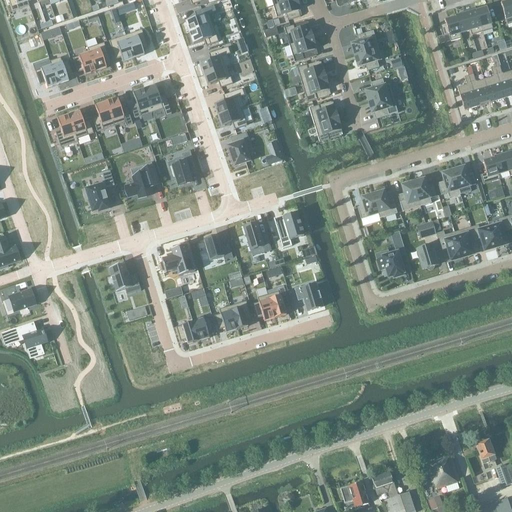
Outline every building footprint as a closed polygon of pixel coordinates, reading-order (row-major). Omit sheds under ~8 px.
[(8,0),(12,12),(18,10),(29,7),(28,2),(26,0),(8,0)] [(288,21),(300,17),(299,12),(299,11),(298,8),(299,8),(296,0),(295,0),(273,7),(277,18),(286,15),(288,21)] [(511,1),(511,0),(500,4),(506,21),(506,22),(507,25),(511,23),(511,3),(511,1)] [(335,10),(335,2),(327,1),(326,9),(335,10)] [(135,11),(133,4),(118,10),(120,16),(135,11)] [(196,19),(185,23),(189,34),(213,26),(209,15),(216,13),(214,6),(194,13),(196,19)] [(486,8),(476,11),(482,33),(493,30),(492,27),(488,14),(486,8)] [(116,9),(110,11),(113,18),(119,16),(116,9)] [(475,12),(465,15),(472,36),(482,33),(476,11),(475,11),(475,12)] [(455,18),(460,34),(470,31),(465,15),(455,18)] [(455,18),(455,17),(444,21),(445,23),(439,25),(443,37),(449,35),(451,42),(461,39),(460,34),(455,18)] [(306,22),(284,29),(289,46),(312,39),(310,31),(309,31),(308,28),(306,22)] [(213,26),(189,34),(193,45),(204,41),(206,47),(219,43),(213,26)] [(61,35),(59,28),(41,35),(43,42),(61,35)] [(142,31),(126,36),(134,60),(144,56),(142,51),(148,49),(142,31)] [(351,45),(354,57),(378,49),(373,32),(356,37),(358,43),(351,45)] [(126,36),(109,42),(115,60),(121,58),(123,63),(134,60),(126,36)] [(312,39),(289,46),(293,57),(294,63),(304,60),(316,57),(315,51),(314,47),(312,39)] [(104,44),(87,49),(89,54),(96,73),(106,69),(105,64),(110,62),(104,44)] [(211,61),(200,64),(203,75),(227,67),(227,68),(230,67),(226,56),(230,54),(228,48),(209,55),(211,61)] [(378,49),(354,57),(357,68),(365,66),(367,72),(379,68),(377,62),(382,61),(378,49)] [(89,54),(73,59),(78,73),(83,71),(85,76),(96,73),(89,54)] [(60,59),(49,62),(51,67),(58,86),(68,82),(67,77),(73,75),(68,61),(62,63),(60,59)] [(319,62),(297,69),(302,86),(325,79),(323,71),(322,72),(321,68),(319,62)] [(461,65),(453,68),(455,73),(464,70),(461,65)] [(51,67),(35,72),(40,86),(45,84),(47,89),(58,86),(51,67)] [(227,67),(203,75),(207,87),(218,83),(220,89),(233,84),(227,68),(227,67)] [(500,67),(495,68),(505,99),(511,96),(511,75),(511,72),(503,74),(502,73),(500,67)] [(484,80),(491,103),(505,99),(495,68),(491,69),(493,76),(492,77),(484,80)] [(469,76),(478,107),(491,103),(484,80),(477,82),(475,81),(473,75),(471,75),(469,76)] [(457,88),(464,111),(478,107),(469,76),(464,77),(466,84),(465,85),(457,88)] [(325,79),(302,86),(307,103),(329,97),(328,91),(328,90),(327,87),(325,79)] [(365,92),(368,103),(388,97),(392,96),(389,85),(384,86),(383,80),(371,84),(372,90),(365,92)] [(155,87),(144,90),(152,114),(163,110),(165,117),(172,115),(165,95),(159,97),(155,87)] [(137,105),(131,107),(135,119),(141,117),(141,118),(152,114),(144,90),(133,94),(137,105)] [(225,102),(214,106),(218,117),(241,109),(241,110),(244,108),(241,97),(245,96),(242,90),(223,96),(225,102)] [(388,97),(368,103),(371,115),(373,114),(375,120),(393,115),(397,114),(392,96),(388,97)] [(117,99),(106,103),(114,127),(125,123),(126,127),(133,125),(127,108),(121,110),(117,99)] [(331,102),(309,109),(314,126),(337,119),(335,112),(333,108),(331,102)] [(99,118),(93,120),(97,133),(114,127),(106,103),(95,107),(99,118)] [(241,109),(218,117),(222,128),(232,125),(234,130),(247,126),(241,110),(241,109)] [(80,112),(68,116),(76,140),(77,140),(93,134),(89,121),(83,123),(80,112)] [(367,117),(371,126),(377,124),(373,115),(367,117)] [(61,131),(55,133),(60,149),(78,143),(77,140),(76,140),(68,116),(57,120),(61,131)] [(337,119),(314,126),(320,143),(341,137),(340,131),(339,127),(340,127),(337,119)] [(233,146),(228,148),(234,167),(249,162),(243,143),(248,141),(246,134),(231,139),(233,146)] [(185,135),(179,137),(181,144),(187,142),(185,135)] [(276,143),(269,145),(272,152),(278,150),(276,143)] [(444,155),(447,165),(458,162),(454,152),(444,155)] [(175,166),(169,167),(173,180),(176,179),(178,188),(192,184),(188,172),(195,170),(189,153),(182,155),(183,159),(174,162),(175,166)] [(493,159),(498,175),(499,175),(508,172),(509,172),(504,156),(494,159),(493,159)] [(494,158),(483,162),(486,174),(480,176),(483,185),(500,180),(499,175),(498,175),(493,159),(494,159),(494,158)] [(135,185),(125,188),(128,198),(138,195),(139,199),(152,196),(150,187),(158,185),(153,168),(152,164),(144,166),(145,171),(141,172),(142,175),(133,178),(135,185)] [(464,168),(453,171),(460,195),(471,192),(470,187),(476,186),(472,173),(466,175),(464,168)] [(460,195),(453,171),(441,174),(444,182),(437,184),(441,196),(447,194),(449,199),(460,195)] [(87,192),(85,192),(87,200),(89,199),(93,212),(99,211),(99,213),(108,210),(106,201),(107,201),(104,194),(103,194),(102,190),(114,186),(110,172),(102,175),(104,181),(99,183),(100,186),(86,190),(87,192)] [(424,180),(413,183),(420,207),(431,204),(430,199),(436,198),(432,185),(426,187),(424,180)] [(420,207),(413,183),(401,186),(404,194),(398,196),(403,213),(420,207)] [(384,192),(373,195),(380,219),(397,214),(391,192),(384,194),(384,192)] [(380,219),(373,195),(361,199),(363,206),(357,208),(361,220),(378,215),(379,220),(380,219)] [(283,220),(275,223),(282,248),(291,245),(290,240),(303,236),(296,213),(282,217),(283,220)] [(505,219),(488,223),(489,228),(495,249),(496,248),(506,245),(502,232),(508,231),(505,219)] [(432,223),(417,228),(420,239),(435,235),(432,223)] [(256,225),(244,229),(251,251),(262,248),(264,253),(271,251),(266,236),(260,238),(256,225)] [(478,227),(471,228),(475,241),(481,239),(485,252),(495,249),(489,228),(479,231),(478,227)] [(471,228),(455,233),(462,259),(463,258),(473,255),(469,242),(475,241),(471,228)] [(393,277),(394,279),(402,276),(401,274),(403,274),(401,267),(402,267),(400,259),(399,260),(398,257),(405,255),(399,233),(391,235),(396,254),(382,258),(383,259),(377,261),(380,272),(386,270),(389,278),(393,277)] [(443,233),(437,235),(441,250),(447,249),(451,262),(461,259),(462,259),(455,233),(444,236),(443,233)] [(218,236),(203,241),(210,262),(223,258),(224,261),(233,259),(228,244),(221,247),(218,236)] [(5,238),(0,239),(0,270),(0,271),(8,268),(7,266),(20,262),(15,247),(9,249),(5,238)] [(162,264),(160,264),(163,272),(164,271),(165,274),(171,272),(172,274),(177,272),(179,277),(194,273),(186,246),(183,247),(183,245),(173,248),(174,249),(171,250),(172,255),(167,257),(167,259),(161,261),(162,264)] [(432,245),(417,250),(422,270),(427,269),(428,270),(430,271),(432,270),(433,269),(434,267),(438,266),(432,245)] [(125,264),(108,269),(109,270),(116,292),(115,292),(116,293),(125,290),(127,296),(141,292),(136,275),(128,277),(125,265),(125,264)] [(242,279),(229,283),(231,289),(244,286),(242,279)] [(301,288),(294,290),(298,302),(304,300),(307,312),(323,308),(320,300),(321,300),(319,293),(318,293),(316,285),(301,289),(301,288)] [(15,289),(2,293),(5,300),(9,298),(14,313),(35,306),(30,291),(17,295),(15,289)] [(180,289),(165,294),(167,301),(182,296),(180,289)] [(204,290),(191,294),(193,301),(199,300),(206,297),(204,290)] [(279,292),(268,295),(275,319),(286,316),(284,311),(290,309),(286,295),(280,297),(279,292)] [(258,303),(252,305),(257,319),(263,317),(264,323),(275,319),(268,295),(257,299),(258,303)] [(246,302),(229,307),(237,331),(247,328),(246,322),(252,321),(246,302)] [(220,315),(214,316),(218,331),(224,329),(226,334),(237,331),(229,307),(219,310),(220,315)] [(147,316),(144,308),(137,311),(127,314),(129,322),(139,319),(147,316)] [(209,318),(193,323),(198,342),(209,339),(208,334),(214,332),(209,318)] [(34,323),(1,335),(4,344),(3,341),(7,340),(8,342),(23,337),(27,350),(26,350),(26,351),(32,349),(35,359),(45,355),(41,346),(48,344),(48,343),(47,343),(44,333),(40,334),(39,331),(37,332),(34,323)] [(193,323),(176,328),(180,342),(186,340),(188,346),(198,342),(193,323)] [(475,446),(483,465),(496,461),(489,441),(475,446)] [(434,483),(436,490),(460,482),(451,456),(426,465),(432,483),(434,483)] [(505,466),(496,469),(496,470),(499,479),(502,488),(511,484),(511,464),(505,467),(505,466)] [(390,473),(371,478),(377,496),(388,493),(390,499),(384,501),(388,511),(414,511),(409,493),(400,496),(398,497),(390,473)] [(479,483),(487,480),(484,473),(477,476),(479,483)] [(482,484),(484,491),(493,488),(491,482),(482,484)] [(342,489),(340,490),(345,504),(353,502),(355,509),(369,504),(362,483),(349,487),(342,489)] [(482,508),(483,511),(511,511),(507,499),(482,508)]
